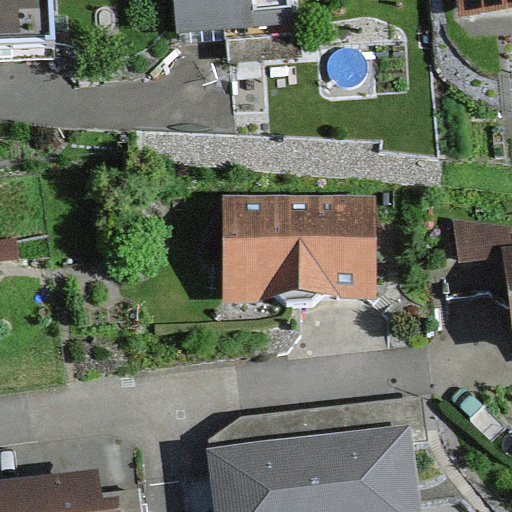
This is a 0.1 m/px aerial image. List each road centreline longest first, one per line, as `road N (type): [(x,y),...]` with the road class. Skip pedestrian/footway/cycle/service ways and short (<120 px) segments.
road 1 (residential): [(425,368),(0,421)]
road 2 (residential): [(182,102),(0,98)]
